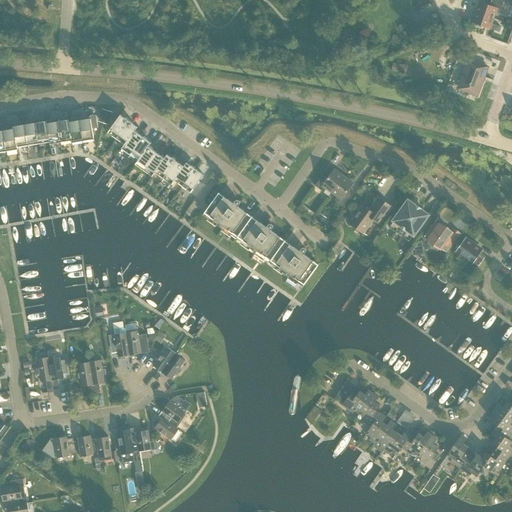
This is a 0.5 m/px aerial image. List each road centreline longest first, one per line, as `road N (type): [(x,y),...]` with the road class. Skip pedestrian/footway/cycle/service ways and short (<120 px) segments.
road 1 (unclassified): [(488,139),(277,92),(62,67)]
road 2 (residential): [(506,235),(417,172),(335,142),(322,145),(279,207)]
road 3 (residential): [(328,394),(354,364),(439,426),(470,422),(511,364)]
road 4 (residential): [(222,167),(125,98),(58,95),(0,105)]
road 5 (residential): [(21,421),(128,408),(152,392)]
road 6 (residential): [(21,421),(0,289)]
